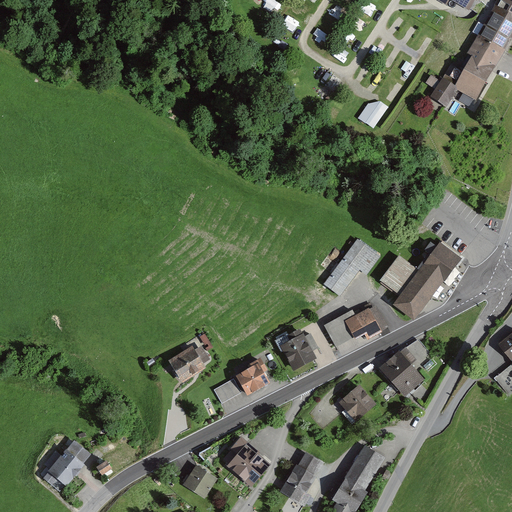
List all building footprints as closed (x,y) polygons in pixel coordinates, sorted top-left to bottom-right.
[(265,0),(265,3),(278,8),(280,0),(265,0)] [(511,0),(500,0),(478,37),(501,50),(511,30),(511,0)] [(333,2),(327,12),(339,18),(345,9),(333,2)] [(473,98),(482,82),(501,50),(478,37),(459,71),(451,67),(442,79),(456,88),(457,89),(473,98)] [(511,52),(506,50),(503,56),(511,60),(511,52)] [(434,84),(439,76),(432,71),(427,79),(434,84)] [(431,96),(444,105),(455,90),(456,88),(442,79),(431,96)] [(372,95),(360,115),(375,124),(387,104),(372,95)] [(364,273),(377,256),(356,240),(346,254),(323,284),(337,295),(357,268),(364,273)] [(420,265),(441,280),(459,256),(449,248),(441,242),(436,248),(429,243),(424,250),(428,253),(420,265)] [(381,281),(400,296),(418,272),(399,257),(381,281)] [(417,305),(420,308),(441,280),(420,265),(416,269),(419,271),(418,272),(400,296),(393,305),(409,316),(417,305)] [(366,338),(385,327),(378,314),(371,318),(367,310),(354,317),(353,315),(325,330),(334,346),(362,331),(366,338)] [(312,357),(309,351),(316,347),(309,334),(301,338),(298,331),(279,341),(293,368),(312,357)] [(511,332),(498,343),(511,359),(511,366),(495,380),(508,395),(508,396),(511,393),(511,332)] [(420,379),(414,371),(432,356),(425,348),(420,342),(412,349),(405,352),(402,349),(397,352),(380,367),(403,394),(406,392),(420,379)] [(183,381),(203,368),(199,362),(205,359),(199,349),(193,353),(190,347),(169,360),(171,362),(181,379),(183,381)] [(246,394),(267,383),(260,372),(264,370),(258,360),(249,365),(250,368),(236,376),(246,394)] [(214,391),(222,406),(242,395),(233,380),(214,391)] [(351,423),(373,404),(357,387),(339,403),(348,412),(344,415),(351,423)] [(250,485),(267,465),(254,453),(256,451),(240,438),(230,449),(237,455),(228,465),(250,485)] [(65,483),(65,484),(81,464),(80,463),(88,454),(73,442),(66,451),(43,478),(58,491),(65,483)] [(344,479),(361,490),(381,459),(364,448),(344,479)] [(298,501),(313,477),(310,475),(318,462),(305,454),(297,467),(296,466),(281,490),(298,501)] [(101,474),(110,469),(108,465),(106,462),(97,468),(99,471),(101,474)] [(185,484),(202,495),(214,478),(196,466),(185,484)] [(361,490),(344,479),(332,499),(337,502),(333,509),(337,511),(349,511),(351,510),(352,511),(364,491),(361,490)]
